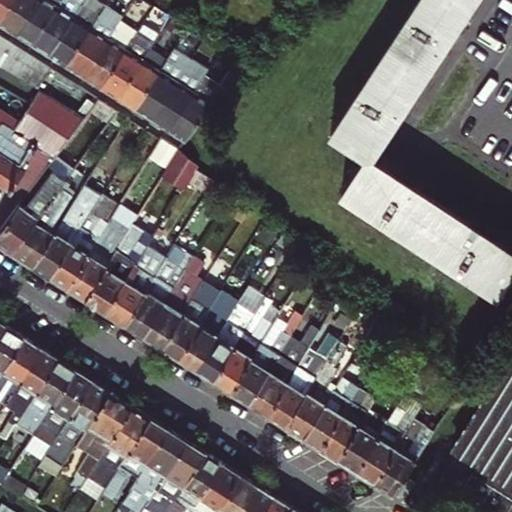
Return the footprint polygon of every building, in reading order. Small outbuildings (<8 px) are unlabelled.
[(28,14),(36,0),(12,0),(0,21),(0,24),(15,34),(28,14)] [(0,0),(0,21),(12,0),(0,0)] [(56,6),(46,0),(36,0),(28,14),(15,34),(33,45),(57,6),(56,6)] [(66,0),(59,0),(56,6),(57,6),(33,45),(50,55),(74,17),(73,16),(78,7),(66,0)] [(70,61),(91,27),(104,6),(94,0),(82,0),(78,7),(73,16),(74,17),(50,55),(67,66),(70,61)] [(139,0),(130,0),(128,4),(134,8),(139,0)] [(417,0),(330,132),(365,155),(467,0),(417,0)] [(112,29),(121,16),(113,12),(100,33),(91,27),(70,61),(67,66),(83,76),(112,29)] [(112,29),(83,76),(101,87),(130,40),(112,29)] [(0,66),(37,88),(50,66),(45,63),(28,53),(11,42),(0,35),(0,66)] [(216,44),(205,37),(197,50),(208,57),(216,44)] [(135,108),(172,49),(155,38),(147,50),(118,97),(135,108)] [(147,50),(130,40),(101,87),(118,97),(147,50)] [(182,71),(185,66),(179,62),(182,55),(172,49),(135,108),(152,119),(182,71)] [(190,59),(182,55),(179,62),(185,66),(190,59)] [(199,82),(182,71),(152,119),(169,129),(199,82)] [(217,93),(199,82),(169,129),(183,138),(212,102),(217,93)] [(46,164),(83,115),(37,88),(27,102),(14,120),(0,111),(0,183),(22,197),(46,164)] [(97,96),(88,109),(107,121),(116,108),(112,106),(97,96)] [(116,108),(107,121),(94,138),(106,146),(126,115),(116,108)] [(181,186),(196,163),(178,148),(162,174),(181,186)] [(511,266),(511,251),(365,155),(341,191),(495,293),(511,266)] [(0,244),(11,251),(64,178),(77,161),(70,157),(58,172),(52,168),(23,205),(19,202),(0,226),(0,244)] [(181,186),(180,188),(200,200),(214,177),(196,163),(181,186)] [(52,168),(46,164),(22,197),(19,202),(23,205),(52,168)] [(75,186),(64,178),(11,251),(32,264),(55,228),(50,225),(75,186)] [(76,211),(69,207),(55,228),(32,264),(49,275),(102,192),(92,186),(87,194),(76,211)] [(87,194),(80,189),(69,207),(76,211),(87,194)] [(92,230),(101,215),(111,197),(102,192),(49,275),(66,286),(99,234),(92,230)] [(85,297),(116,247),(104,240),(112,227),(117,226),(127,210),(117,204),(108,219),(99,234),(66,286),(85,297)] [(99,234),(108,219),(101,215),(92,230),(99,234)] [(124,235),(116,247),(85,297),(105,310),(151,235),(131,223),(124,235)] [(158,224),(151,235),(105,310),(124,322),(164,258),(152,250),(155,244),(165,229),(158,224)] [(124,235),(112,227),(104,240),(116,247),(124,235)] [(142,333),(192,254),(173,242),(167,252),(164,258),(124,322),(142,333)] [(167,252),(155,244),(152,250),(164,258),(167,252)] [(161,345),(202,279),(191,271),(198,258),(192,254),(142,333),(161,345)] [(195,367),(237,301),(227,295),(238,275),(231,270),(227,277),(219,290),(177,356),(195,367)] [(219,290),(227,277),(220,273),(212,286),(219,290)] [(212,286),(202,279),(161,345),(177,356),(219,290),(212,286)] [(264,295),(258,304),(211,377),(229,389),(270,324),(276,315),(266,309),(272,300),(264,295)] [(247,308),(237,301),(195,367),(211,377),(258,304),(252,300),(247,308)] [(248,400),(288,335),(301,316),(293,310),(280,330),(270,324),(229,389),(248,400)] [(0,374),(24,335),(7,324),(0,335),(0,374)] [(298,341),(288,335),(248,400),(266,412),(307,347),(318,329),(309,324),(298,341)] [(345,328),(336,340),(284,423),(303,435),(331,391),(324,387),(336,368),(333,366),(353,333),(345,328)] [(0,399),(5,403),(41,346),(24,335),(0,374),(0,399)] [(307,347),(266,412),(284,423),(336,340),(327,335),(316,353),(307,347)] [(58,356),(41,346),(5,403),(16,409),(1,434),(7,438),(15,426),(24,412),(58,356)] [(58,356),(24,412),(29,415),(35,405),(46,413),(75,367),(58,356)] [(511,511),(511,362),(509,360),(454,447),(458,450),(434,489),(471,511),(511,511)] [(34,432),(52,443),(92,378),(75,367),(46,413),(40,422),(34,432)] [(336,456),(374,397),(366,392),(373,381),(365,375),(361,381),(358,387),(320,446),(336,456)] [(341,376),(331,391),(303,435),(320,446),(358,387),(349,381),(341,376)] [(352,376),(349,381),(358,387),(361,381),(352,376)] [(92,378),(52,443),(49,447),(66,458),(73,447),(110,389),(92,378)] [(355,468),(392,409),(394,406),(386,402),(396,385),(386,378),(374,397),(336,456),(355,468)] [(80,487),(85,479),(132,403),(110,389),(73,447),(86,455),(75,473),(77,474),(72,482),(80,487)] [(373,480),(420,408),(410,402),(401,415),(392,409),(355,468),(373,480)] [(111,477),(150,415),(132,403),(85,479),(103,490),(111,477)] [(29,415),(40,422),(46,413),(35,405),(29,415)] [(394,493),(406,473),(433,432),(422,424),(428,414),(420,408),(373,480),(394,493)] [(20,429),(29,415),(24,412),(15,426),(20,429)] [(130,469),(139,475),(169,426),(150,415),(111,477),(121,483),(130,469)] [(169,426),(139,475),(116,511),(118,511),(128,511),(133,504),(148,481),(157,486),(187,438),(169,426)] [(206,450),(187,438),(157,486),(142,510),(140,511),(154,511),(158,507),(167,493),(175,499),(206,450)] [(7,448),(0,459),(0,479),(3,481),(9,472),(19,455),(7,448)] [(206,450),(175,499),(166,511),(190,511),(223,461),(206,450)] [(215,511),(241,472),(223,461),(190,511),(215,511)] [(26,483),(9,472),(3,481),(20,492),(26,483)] [(241,472),(215,511),(238,511),(257,482),(241,472)] [(414,478),(406,473),(394,493),(401,498),(414,478)] [(142,510),(157,486),(148,481),(133,504),(142,510)] [(262,511),(274,493),(257,482),(238,511),(262,511)] [(158,507),(166,511),(175,499),(167,493),(158,507)] [(274,493),(262,511),(288,511),(293,505),(274,493)]
